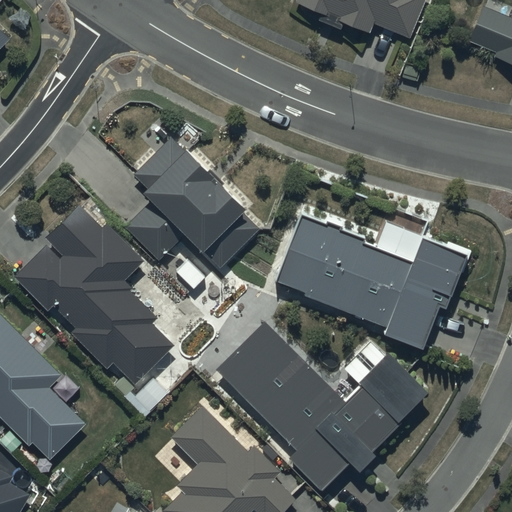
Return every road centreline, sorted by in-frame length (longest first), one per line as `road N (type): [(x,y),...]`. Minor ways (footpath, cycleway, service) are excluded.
road 1 (residential): [(119,6),(280,91),(511,160)]
road 2 (residential): [(119,6),(0,168)]
road 3 (residential): [(428,511),(511,383)]
